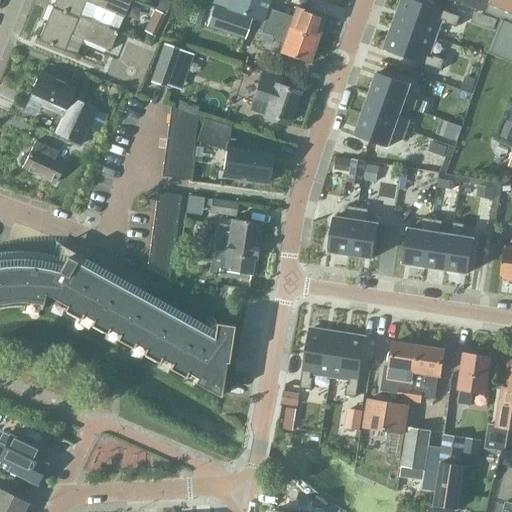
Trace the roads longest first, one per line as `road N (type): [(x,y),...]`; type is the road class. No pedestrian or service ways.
road 1 (residential): [(286,283),(296,206),(365,0)]
road 2 (residential): [(511,320),(286,283)]
road 3 (residential): [(251,488),(286,283)]
road 4 (residential): [(57,511),(62,500),(251,488)]
